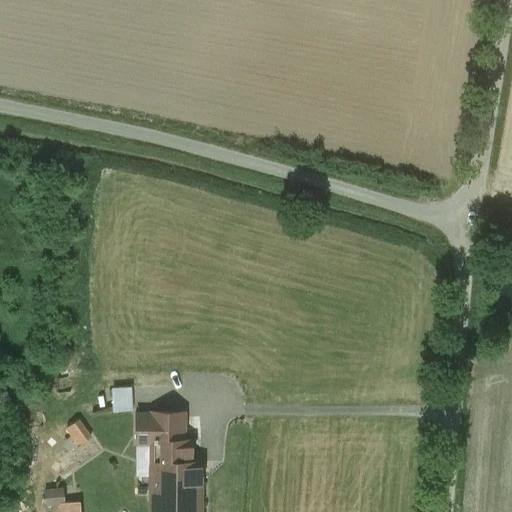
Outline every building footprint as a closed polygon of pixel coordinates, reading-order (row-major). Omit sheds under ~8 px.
[(111,410),(132,409),(131,384),(110,385),(111,410)] [(0,407),(11,405),(7,390),(0,391),(0,407)] [(183,412),(152,411),(152,413),(152,439),(183,439),(183,412)] [(101,441),(80,412),(66,423),(87,452),(101,441)] [(152,413),(137,413),(136,441),(151,441),(152,439),(152,413)] [(183,439),(152,439),(151,441),(151,511),(199,511),(200,461),(190,461),(190,439),(183,439)] [(45,504),(64,503),(63,486),(44,487),(45,504)]
